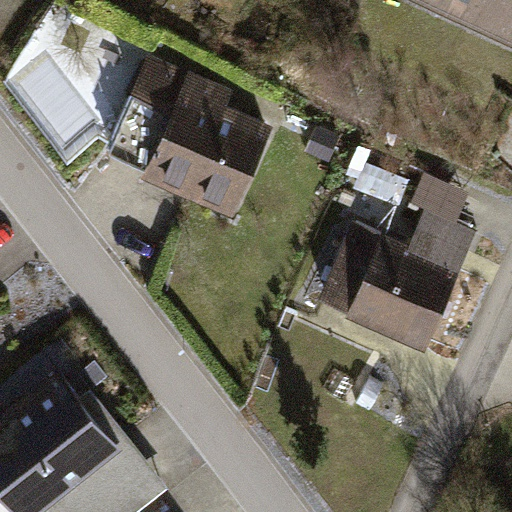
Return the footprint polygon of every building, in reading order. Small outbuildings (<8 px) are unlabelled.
[(511,0),(419,0),(511,42),(511,39),(511,0)] [(148,35),(127,81),(161,96),(135,151),(238,198),(284,97),(148,35)] [(458,179),(417,161),(408,183),(449,200),(458,179)] [(352,217),(323,284),(433,332),(480,223),(431,202),(413,243),(352,217)] [(125,511),(157,488),(63,366),(0,414),(0,464),(32,506),(50,493),(64,511),(125,511)]
